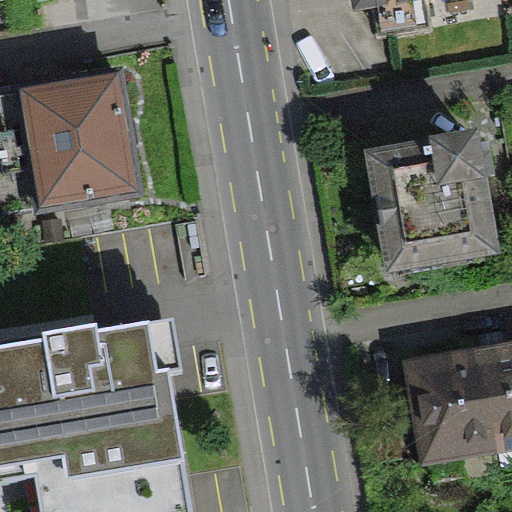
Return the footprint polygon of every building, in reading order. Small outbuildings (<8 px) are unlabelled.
[(342,0),(344,8),(404,0),(342,0)] [(0,220),(144,193),(120,70),(0,92),(0,220)] [(511,265),(511,213),(497,125),(358,148),(382,287),(511,265)] [(184,377),(175,324),(100,337),(99,333),(44,343),(44,346),(0,353),(0,490),(38,484),(42,511),(192,511),(171,379),(184,377)] [(511,339),(471,346),(489,458),(511,454),(511,339)] [(471,346),(400,358),(418,470),(489,458),(471,346)]
